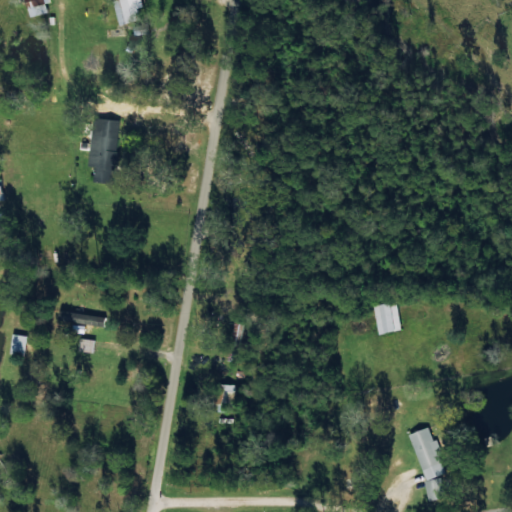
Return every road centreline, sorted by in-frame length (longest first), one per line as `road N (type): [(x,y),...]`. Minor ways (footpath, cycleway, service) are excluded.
road 1 (residential): [(162,511),(237,0)]
road 2 (residential): [(511,342),(440,275),(198,271)]
